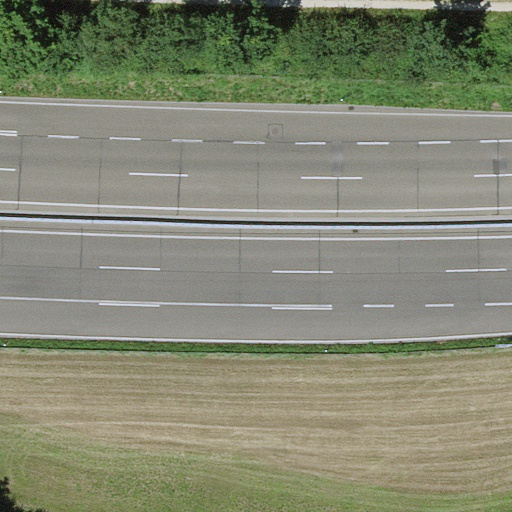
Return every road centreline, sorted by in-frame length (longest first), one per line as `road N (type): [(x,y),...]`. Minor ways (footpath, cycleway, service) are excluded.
road 1 (motorway): [(0,294),(481,271)]
road 2 (motorway): [(0,263),(481,271)]
road 3 (motorway): [(511,172),(239,174)]
road 4 (motorway): [(239,174),(0,138)]
road 5 (motorway): [(239,174),(0,167)]
